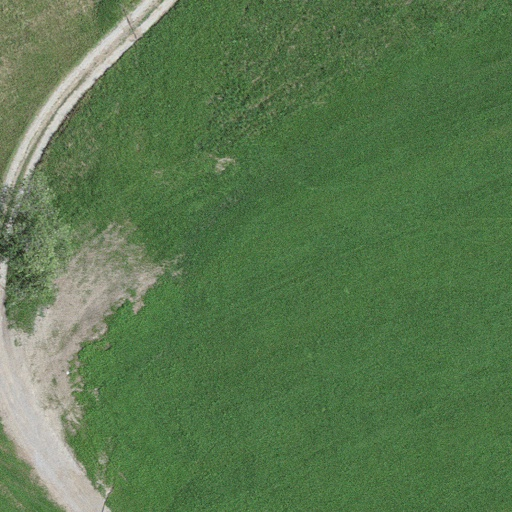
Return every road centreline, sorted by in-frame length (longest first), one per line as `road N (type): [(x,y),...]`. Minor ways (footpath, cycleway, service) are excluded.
road 1 (track): [(163,0),(57,116),(6,230),(0,346)]
road 2 (track): [(0,348),(28,425),(97,511)]
